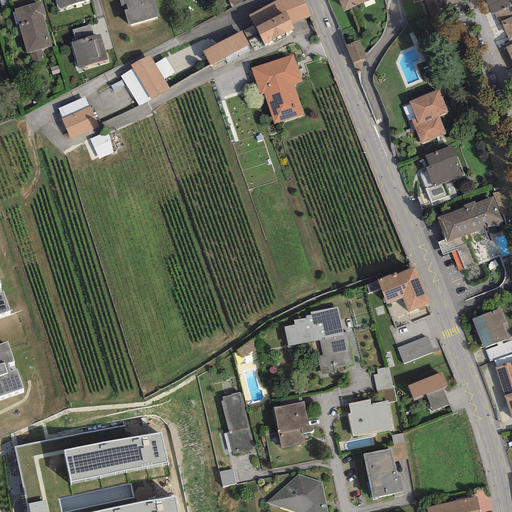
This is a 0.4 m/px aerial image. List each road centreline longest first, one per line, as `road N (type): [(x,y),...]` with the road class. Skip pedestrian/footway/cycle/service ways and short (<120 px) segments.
road 1 (unclassified): [(507,511),(476,400),(374,150)]
road 2 (track): [(421,261),(314,301),(200,370)]
road 3 (unclassified): [(374,150),(312,0)]
road 4 (residential): [(374,150),(384,133),(368,68),(393,23),(394,0)]
